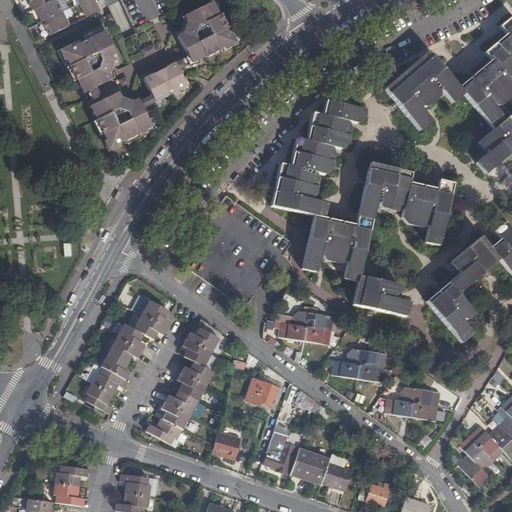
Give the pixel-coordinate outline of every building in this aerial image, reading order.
[(52,0),(27,0),(33,10),(36,9),(52,1),(52,0)] [(62,13),(55,0),(54,0),(52,1),(36,9),(42,23),(62,13)] [(96,6),(93,0),(91,0),(81,5),(84,12),(96,6)] [(231,46),(211,5),(184,18),(187,24),(182,37),(177,39),(187,60),(190,66),(201,61),(231,46)] [(87,18),(99,12),(96,6),(84,12),(87,18)] [(69,27),(62,13),(42,23),(49,37),(69,27)] [(430,122),(421,112),(421,108),(425,108),(438,97),(439,94),(443,95),(451,104),(463,95),(493,130),(476,144),(482,151),(487,152),(487,154),(474,164),(484,175),(511,151),(511,122),(508,118),(505,120),(496,111),(496,107),(500,107),(511,97),(511,96),(511,86),(507,81),(511,81),(511,19),(510,18),(499,28),(505,35),(484,54),(490,61),(458,89),(427,53),(384,90),(418,132),(430,122)] [(117,61),(110,47),(104,34),(63,54),(83,95),(88,93),(88,92),(89,90),(91,88),(94,89),(96,89),(110,82),(108,77),(112,64),(117,61)] [(154,47),(141,53),(145,60),(157,54),(154,47)] [(190,66),(187,60),(174,66),(177,72),(190,66)] [(177,72),(174,66),(165,70),(142,81),(150,97),(153,104),(185,89),(177,72)] [(118,80),(120,88),(129,85),(127,78),(118,80)] [(102,101),(96,89),(94,89),(91,88),(89,90),(88,92),(88,93),(93,105),(95,105),(98,106),(99,106),(100,102),(102,101)] [(141,110),(138,103),(137,102),(132,104),(119,99),(117,94),(102,101),(100,102),(99,106),(98,106),(95,105),(93,105),(89,107),(110,148),(150,128),(141,110)] [(153,104),(150,97),(138,103),(141,110),(153,104)] [(315,273),(318,261),(322,259),(324,262),(339,265),(343,263),(345,267),(342,280),(356,283),(351,305),(405,318),(408,304),(396,301),(393,298),(396,296),(398,287),(358,278),(374,208),(377,206),(380,209),(396,213),(399,211),(401,214),(400,220),(404,225),(422,229),(425,227),(427,230),(424,244),(438,247),(452,185),(438,181),(436,191),(408,184),(411,175),(369,165),(355,227),(323,220),(325,205),(313,202),(310,199),(313,198),(318,178),(316,177),(320,175),(324,175),(330,170),(334,154),(332,151),(336,149),(340,150),(347,145),(350,128),(349,126),(352,124),(357,125),(363,119),(364,112),(324,103),(321,116),(312,115),(305,142),(296,140),(289,167),(280,165),(270,207),(313,217),(301,270),(315,273)] [(472,335),(464,325),(464,321),(467,321),(474,316),(457,295),(499,261),(511,276),(511,233),(504,224),(493,233),(500,241),(489,250),(479,239),(448,265),(454,272),(457,271),(457,276),(426,302),(461,344),(472,335)] [(74,238),(67,239),(68,252),(75,251),(74,238)] [(148,302),(140,316),(166,330),(169,323),(164,320),(168,313),(148,302)] [(292,317),(294,326),(305,328),(331,332),(333,317),(298,312),(292,317)] [(140,316),(133,330),(143,336),(151,340),(153,341),(157,334),(162,336),(166,330),(140,316)] [(277,338),(303,342),(305,328),(294,326),(279,324),(277,338)] [(123,325),(115,339),(140,353),(144,346),(139,343),(143,336),(133,330),(123,325)] [(328,346),(331,332),(305,328),(303,342),(328,346)] [(194,337),(188,334),(185,341),(211,355),(219,340),(198,330),(194,337)] [(115,339),(107,353),(127,364),(131,357),(137,360),(140,353),(115,339)] [(187,350),(183,358),(185,359),(192,363),(203,369),(211,355),(185,341),(181,347),(187,350)] [(345,356),(347,364),(357,365),(384,369),(386,355),(351,350),(345,356)] [(107,353),(99,368),(102,369),(125,382),(129,375),(123,372),(127,364),(107,353)] [(233,360),(231,367),(244,371),(245,363),(233,360)] [(329,376),(355,380),(357,365),(347,364),(332,361),(329,376)] [(183,367),(179,374),(205,388),(213,374),(203,369),(192,363),(188,370),(183,367)] [(381,384),(384,369),(357,365),(355,380),(381,384)] [(96,374),(90,384),(112,396),(117,386),(124,390),(127,383),(125,382),(102,369),(99,375),(96,374)] [(181,384),(177,391),(198,402),(205,388),(179,374),(175,381),(181,384)] [(277,391),(253,380),(245,402),(262,409),(263,406),(269,409),(277,391)] [(107,406),(112,396),(90,384),(85,394),(87,396),(84,402),(109,416),(113,409),(107,406)] [(398,394),(400,402),(411,404),(437,408),(439,393),(405,388),(398,394)] [(167,396),(164,403),(190,417),(198,402),(177,391),(173,398),(167,396)] [(508,417),(503,421),(511,420),(511,399),(510,398),(500,408),(508,417)] [(383,414),(409,418),(411,404),(400,402),(385,399),(383,414)] [(165,413),(161,420),(181,431),(182,431),(190,417),(164,403),(160,410),(165,413)] [(435,422),(437,408),(411,404),(409,418),(435,422)] [(176,441),(181,431),(161,420),(159,419),(154,429),(148,426),(144,432),(169,446),(173,439),(176,441)] [(503,421),(497,427),(511,441),(511,420),(503,421)] [(355,438),(358,433),(341,421),(338,431),(355,438)] [(511,441),(497,427),(491,432),(492,441),(499,449),(499,457),(503,453),(511,462),(511,461),(511,441)] [(479,428),(469,438),(493,463),(499,457),(499,449),(492,441),(491,432),(487,436),(479,428)] [(233,461),(239,439),(216,433),(212,448),(210,454),(233,461)] [(467,456),(462,461),(470,460),(478,469),(487,469),(493,463),(469,438),(458,448),(467,456)] [(267,455),(263,465),(275,470),(275,472),(286,476),(296,449),(284,445),(279,459),(267,455)] [(328,460),(298,450),(289,476),(319,486),(319,485),(326,464),(328,460)] [(450,460),(456,466),(461,462),(455,455),(450,460)] [(342,460),(329,456),(328,460),(326,464),(342,469),(344,463),(342,460)] [(483,473),(487,469),(478,469),(470,460),(462,461),(461,462),(456,466),(481,491),(491,481),(483,473)] [(342,469),(326,464),(319,485),(343,493),(351,472),(342,469)] [(55,473),(54,484),(79,487),(80,477),(87,478),(88,470),(59,466),(58,473),(55,473)] [(125,483),(123,494),(149,497),(150,486),(147,486),(148,478),(120,474),(118,482),(125,483)] [(363,483),(357,500),(382,508),(390,486),(379,482),(377,487),(363,483)] [(77,498),(79,487),(54,484),(53,496),(55,496),(54,503),(62,504),(83,507),(84,499),(77,498)] [(122,505),(115,504),(114,511),(117,511),(143,511),(144,508),(147,509),(149,497),(123,494),(122,505)] [(428,511),(430,508),(404,499),(399,511),(428,511)] [(50,511),(51,503),(27,500),(26,511),(28,511),(50,511)]
